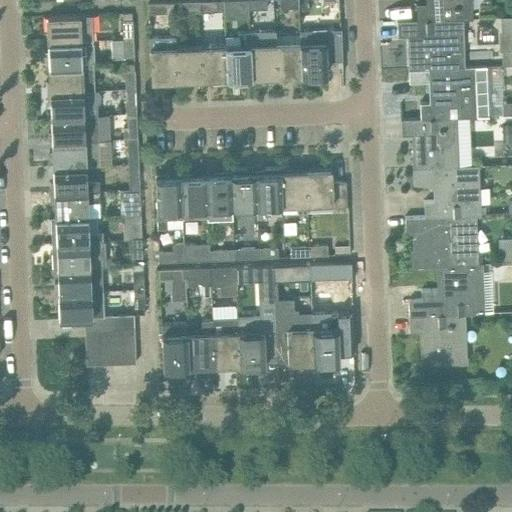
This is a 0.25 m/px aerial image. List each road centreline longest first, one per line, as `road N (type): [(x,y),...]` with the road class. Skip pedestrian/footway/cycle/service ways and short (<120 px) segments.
road 1 (residential): [(0,494),(511,494)]
road 2 (residential): [(379,417),(23,417)]
road 3 (residential): [(379,417),(369,116)]
road 4 (residential): [(23,417),(14,133)]
road 5 (residential): [(141,124),(369,116)]
road 6 (residential): [(14,133),(8,0)]
road 7 (residential): [(511,417),(379,417)]
